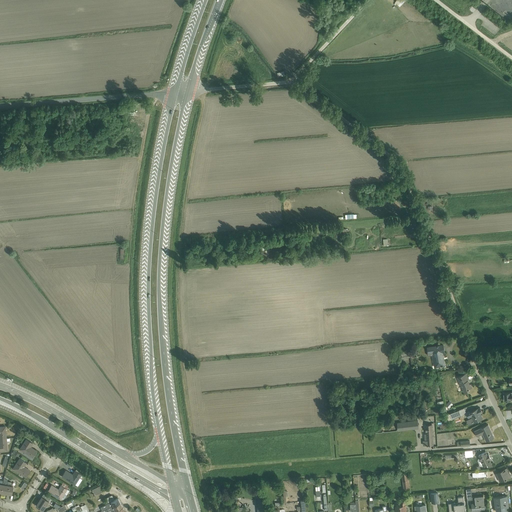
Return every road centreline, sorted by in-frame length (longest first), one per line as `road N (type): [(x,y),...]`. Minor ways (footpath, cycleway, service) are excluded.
road 1 (trunk): [(188,494),(167,390),(159,271),(168,173),(187,90)]
road 2 (trunk): [(176,91),(148,272),(158,428)]
road 3 (track): [(291,78),(392,158),(460,324)]
road 4 (unclassified): [(367,0),(291,78),(187,90)]
road 5 (primary): [(0,399),(174,495)]
road 6 (tertiary): [(176,91),(0,106)]
road 7 (primary): [(122,454),(0,384)]
road 8 (residential): [(460,324),(511,438)]
